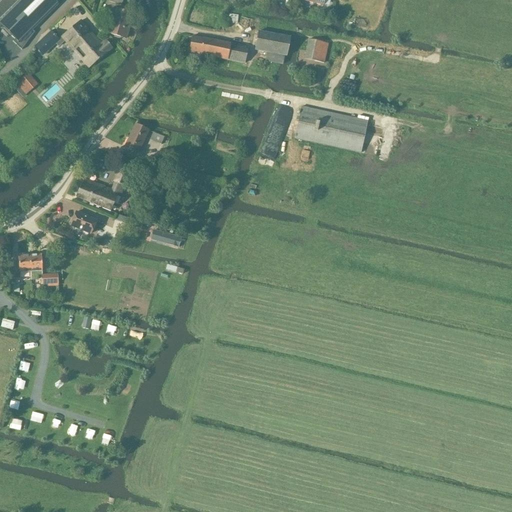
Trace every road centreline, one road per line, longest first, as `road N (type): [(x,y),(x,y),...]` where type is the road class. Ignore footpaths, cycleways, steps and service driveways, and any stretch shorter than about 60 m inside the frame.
road 1 (unclassified): [(0,228),(30,215),(62,185),(154,64),(180,0)]
road 2 (track): [(438,46),(430,61),(359,48),(324,107)]
